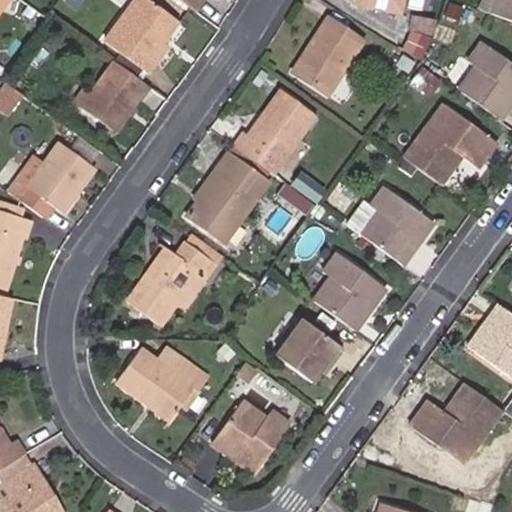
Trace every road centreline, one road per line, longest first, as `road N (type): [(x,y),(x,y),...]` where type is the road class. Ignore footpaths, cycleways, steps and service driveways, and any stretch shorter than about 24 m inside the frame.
road 1 (residential): [(200,511),(122,460),(80,408),(59,351),(89,248),(263,0)]
road 2 (residential): [(281,511),(511,205)]
